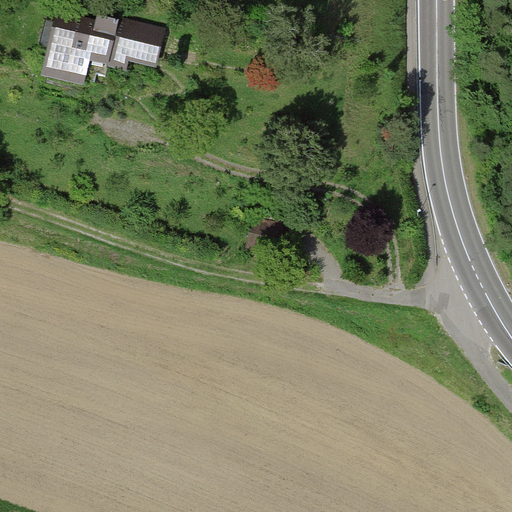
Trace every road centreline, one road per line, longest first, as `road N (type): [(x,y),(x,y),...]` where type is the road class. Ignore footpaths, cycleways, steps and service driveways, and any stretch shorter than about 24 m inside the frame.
road 1 (track): [(394,297),(398,245),(371,209),(330,187),(219,161),(118,120)]
road 2 (track): [(345,285),(210,266),(0,195)]
road 3 (primary): [(437,0),(448,190),(477,275),(511,333)]
road 4 (track): [(477,275),(414,296),(345,285)]
